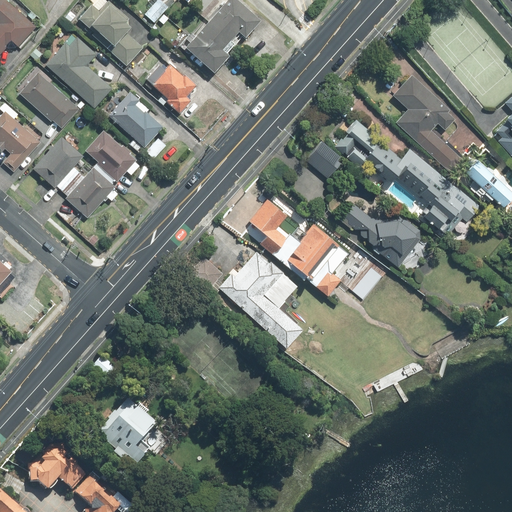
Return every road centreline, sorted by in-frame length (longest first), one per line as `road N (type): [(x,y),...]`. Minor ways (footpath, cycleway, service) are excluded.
road 1 (secondary): [(98,298),(367,0)]
road 2 (secondary): [(0,409),(98,298)]
road 3 (tertiary): [(0,207),(98,298)]
